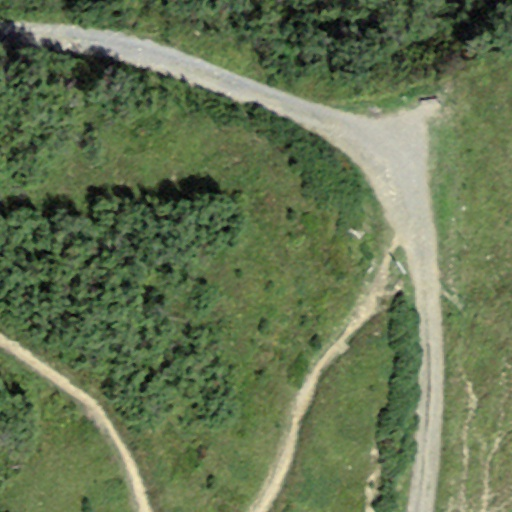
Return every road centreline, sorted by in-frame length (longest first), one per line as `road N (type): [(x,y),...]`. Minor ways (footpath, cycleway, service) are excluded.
road 1 (track): [(397,223),(381,168),(336,124),(185,74),(0,48)]
road 2 (track): [(392,511),(408,277),(397,223)]
